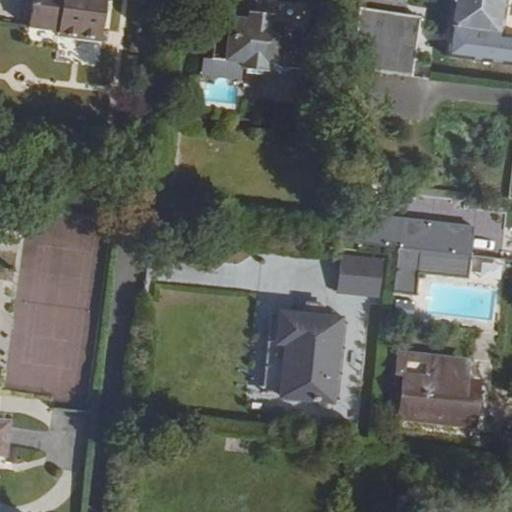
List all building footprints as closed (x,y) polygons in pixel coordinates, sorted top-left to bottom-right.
[(57,35),(101,40),(106,0),(32,0),(29,26),(58,29),(57,35)] [(455,0),(452,26),(498,33),(500,17),(494,17),(496,0),(455,0)] [(247,20),(273,22),(274,14),(248,11),(247,20)] [(216,16),(212,58),(242,61),(241,68),(268,71),(269,64),(299,68),(303,26),(273,22),(247,20),(216,16)] [(361,71),(391,74),(394,52),(364,49),(361,71)] [(350,73),(346,103),(378,107),(381,77),(350,73)] [(120,174),(115,216),(122,216),(128,175),(120,174)] [(469,257),(472,227),(340,213),(338,241),(397,248),(469,257)] [(415,296),(417,273),(467,278),(469,257),(397,248),(391,293),(415,296)] [(339,255),(338,295),(381,297),(383,257),(339,255)] [(352,378),(355,350),(315,345),(313,356),(307,356),(304,377),(310,378),(307,402),(368,410),(372,380),(352,378)] [(463,381),(466,362),(399,355),(397,375),(404,376),(401,404),(409,406),(408,418),(465,424),(468,396),(475,396),(477,383),(463,381)] [(468,396),(465,424),(472,425),(475,396),(468,396)] [(408,418),(409,406),(401,404),(400,417),(408,418)]
